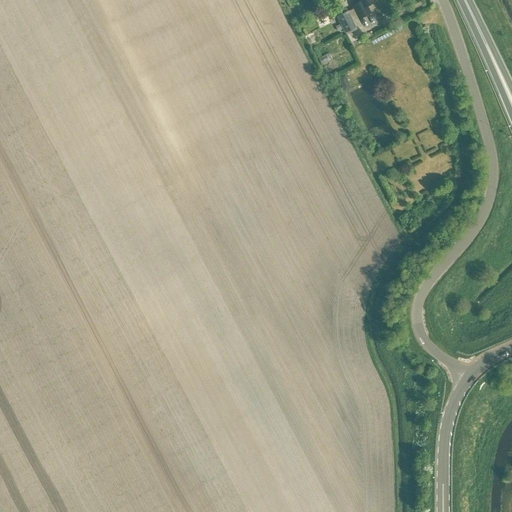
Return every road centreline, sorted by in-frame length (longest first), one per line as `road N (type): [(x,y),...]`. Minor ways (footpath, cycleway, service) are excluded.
road 1 (unclassified): [(467,376),(429,346),(416,317),(427,283),(480,219),(492,179),(488,142),(442,0)]
road 2 (trunk): [(467,376),(445,431),(442,511)]
